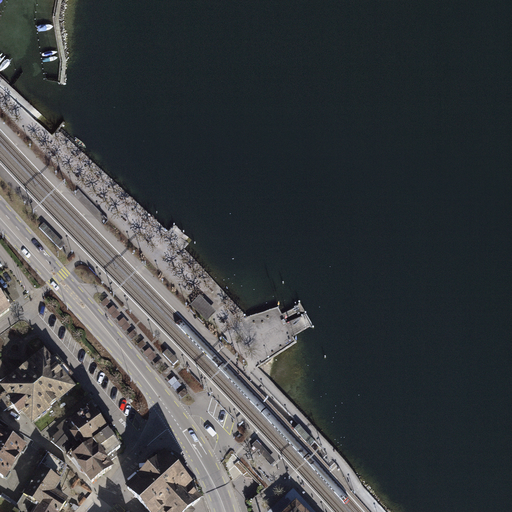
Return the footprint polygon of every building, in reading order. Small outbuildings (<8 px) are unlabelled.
[(0,323),(13,315),(0,296),(0,323)] [(191,306),(207,320),(216,311),(200,296),(191,306)] [(107,299),(101,304),(104,308),(110,303),(107,299)] [(107,312),(115,320),(121,315),(113,307),(107,312)] [(124,319),(118,324),(125,332),(131,327),(124,319)] [(134,331),(128,336),(132,340),(138,335),(134,331)] [(143,341),(137,346),(141,351),(147,345),(143,341)] [(144,354),(151,363),(157,357),(150,349),(144,354)] [(22,414),(31,425),(78,389),(47,350),(0,387),(13,404),(5,411),(13,422),(22,414)] [(167,350),(163,355),(174,365),(178,361),(167,350)] [(0,382),(10,376),(0,361),(0,382)] [(160,361),(154,367),(158,371),(164,365),(160,361)] [(168,370),(161,375),(165,379),(171,374),(168,370)] [(174,378),(168,383),(176,392),(182,386),(174,378)] [(185,390),(179,395),(182,399),(188,393),(185,390)] [(51,441),(71,465),(95,449),(113,437),(98,416),(101,414),(93,402),(66,420),(51,441)] [(300,426),(295,430),(311,447),(316,443),(300,426)] [(0,480),(4,483),(27,449),(1,431),(0,432),(0,480)] [(95,449),(106,466),(124,454),(113,437),(95,449)] [(258,442),(253,446),(271,467),(276,462),(258,442)] [(95,449),(74,463),(93,491),(114,477),(106,466),(95,449)] [(194,511),(193,510),(203,500),(194,490),(196,488),(165,456),(127,491),(146,511),(194,511)] [(69,474),(45,459),(21,498),(41,510),(39,511),(69,511),(74,506),(56,494),(69,474)]
